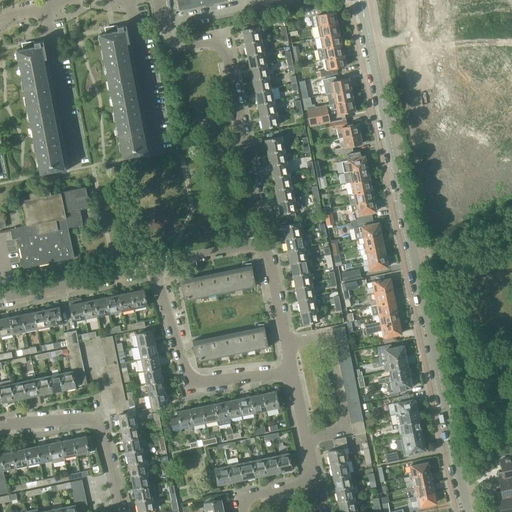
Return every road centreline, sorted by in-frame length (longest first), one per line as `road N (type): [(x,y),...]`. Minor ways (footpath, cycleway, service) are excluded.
road 1 (residential): [(465,511),(365,24)]
road 2 (residential): [(157,0),(163,34),(182,45),(210,40),(227,51),(257,197),(248,244)]
road 3 (residential): [(291,372),(193,379),(153,265)]
road 4 (residential): [(121,511),(98,422),(0,425)]
road 5 (residential): [(306,440),(343,431),(324,336),(286,345)]
road 6 (residential): [(76,167),(46,12)]
road 7 (residential): [(0,297),(153,265)]
road 8 (residential): [(156,152),(127,0)]
